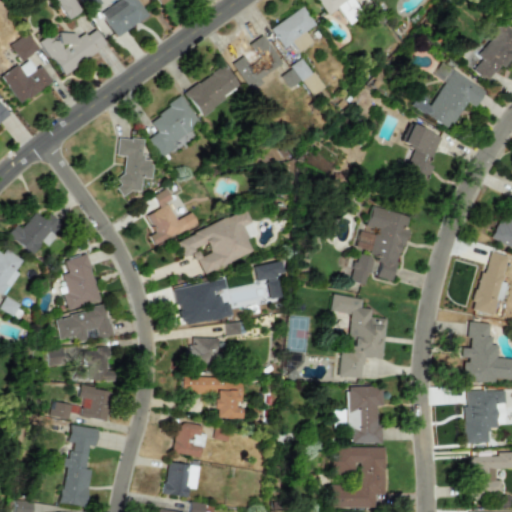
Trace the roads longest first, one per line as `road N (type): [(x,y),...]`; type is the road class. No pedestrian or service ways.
road 1 (residential): [(421,511),(418,348),(434,272),(480,160),(511,115)]
road 2 (residential): [(114,511),(144,381),(140,311),(115,246),(37,142)]
road 3 (residential): [(0,175),(233,0)]
